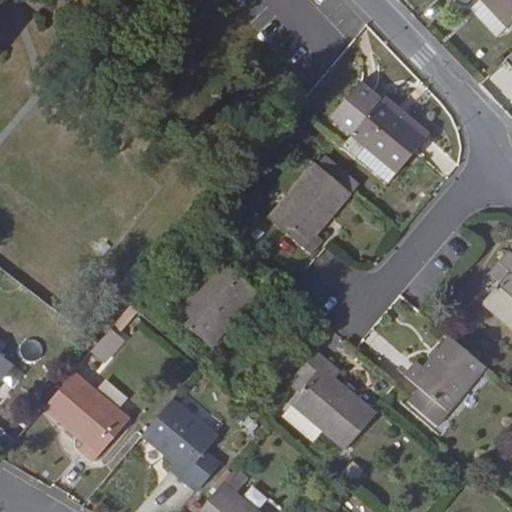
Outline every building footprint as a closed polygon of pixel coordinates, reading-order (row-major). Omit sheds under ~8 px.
[(511,0),(479,0),(470,8),(496,37),(511,22),(511,0)] [(384,97),(382,100),(361,81),(330,117),(351,136),(396,173),(396,174),(429,135),(384,97)] [(286,131),(295,138),(306,126),(297,118),(286,131)] [(342,146),(387,183),(396,173),(351,136),(342,146)] [(322,152),(314,162),(352,194),(360,184),(322,152)] [(314,162),(267,217),(312,255),(324,240),(318,235),(353,194),(352,194),(314,162)] [(511,252),(509,249),(489,273),(500,282),(482,302),(511,328),(511,252)] [(220,259),(174,316),(212,348),(259,291),(220,259)] [(118,320),(111,327),(123,337),(129,329),(118,320)] [(98,343),(110,352),(123,337),(111,327),(98,343)] [(0,382),(14,364),(0,353),(0,348),(6,341),(0,335),(0,382)] [(488,367),(450,335),(424,366),(416,360),(404,374),(419,387),(408,400),(438,426),(488,367)] [(342,372),(316,350),(289,382),(299,391),(289,403),(345,450),(377,412),(337,378),(342,372)] [(131,418),(75,370),(42,409),(84,444),(79,450),(93,463),(131,418)] [(197,493),(222,463),(207,449),(219,435),(174,397),(141,436),(172,462),(167,468),(197,493)] [(249,414),(240,424),(253,435),(261,425),(249,414)] [(261,511),(225,481),(198,511),(261,511)]
